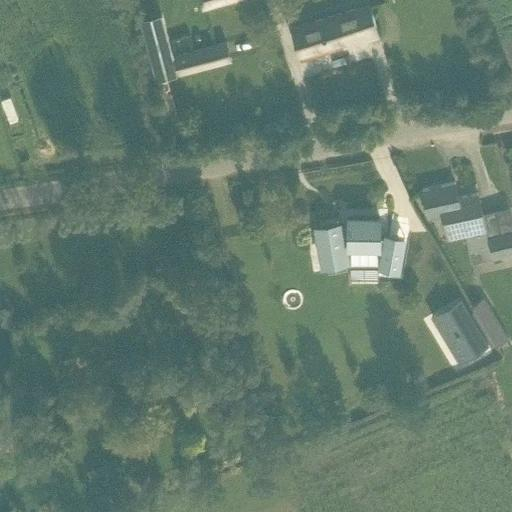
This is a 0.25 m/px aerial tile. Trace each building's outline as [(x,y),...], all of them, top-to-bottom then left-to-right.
[(290,26),(294,39),(300,58),(378,34),(369,4),(304,24),(304,22),(290,26)] [(174,56),(178,72),(230,59),(226,42),(174,56)] [(485,228),(477,192),(457,196),(454,181),(421,189),(427,216),(443,213),(448,236),(485,228)] [(341,221),(323,224),(333,274),(351,271),(350,265),(355,264),(355,266),(384,265),(384,264),(387,264),(386,271),(402,273),(406,239),(390,237),(390,240),(383,239),(383,219),(354,220),(354,227),(343,229),(341,221)] [(511,252),(511,229),(487,236),(492,257),(511,252)] [(471,303),(496,344),(507,338),(483,296),(471,303)] [(452,341),(462,358),(488,343),(464,302),(448,311),(463,335),(452,341)]
